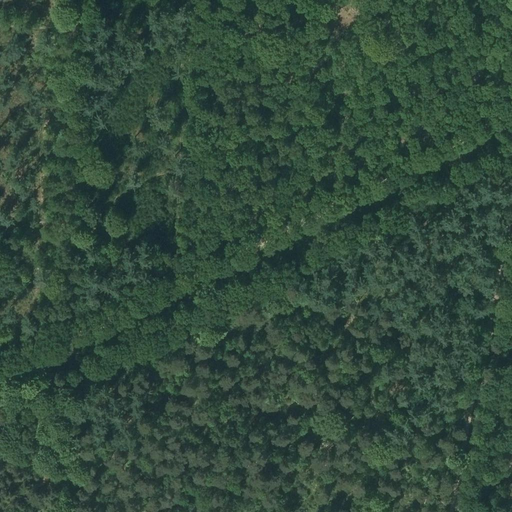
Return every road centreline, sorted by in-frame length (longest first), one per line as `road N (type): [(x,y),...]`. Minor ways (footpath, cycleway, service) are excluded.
road 1 (track): [(0,392),(105,350),(486,138)]
road 2 (track): [(459,484),(485,349)]
road 3 (track): [(485,349),(511,223)]
